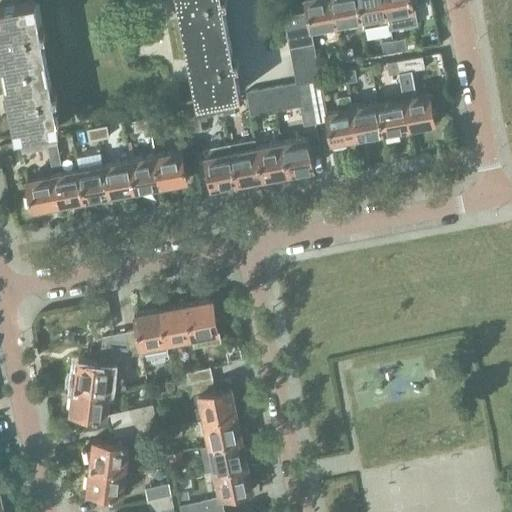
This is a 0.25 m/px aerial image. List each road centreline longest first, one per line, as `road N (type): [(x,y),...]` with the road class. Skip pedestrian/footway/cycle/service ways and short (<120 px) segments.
road 1 (residential): [(303,511),(246,244)]
road 2 (residential): [(246,244),(494,196)]
road 3 (residential): [(1,291),(246,244)]
road 4 (residential): [(46,511),(1,291)]
road 5 (residential): [(494,196),(459,0)]
